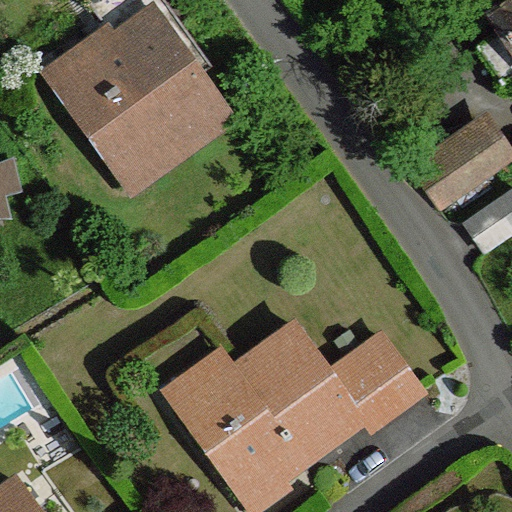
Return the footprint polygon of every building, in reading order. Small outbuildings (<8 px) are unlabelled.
[(87,0),(120,44),(161,16),(171,9),(164,0),(87,0)] [(511,6),(493,20),(504,35),(511,47),(511,6)] [(232,118),(161,16),(120,44),(122,49),(60,93),(127,186),(165,161),(169,165),(232,118)] [(505,87),(511,82),(511,47),(504,35),(481,51),(505,87)] [(511,162),(487,127),(419,174),(444,212),(511,165),(511,162)] [(21,169),(0,169),(0,199),(21,200),(21,169)] [(511,238),(511,195),(470,225),(490,254),(511,238)] [(236,371),(182,412),(252,511),(288,486),(280,476),(297,464),(299,468),(366,418),(336,377),(302,331),(240,377),(236,371)] [(336,377),(366,418),(374,428),(424,392),(387,341),(336,377)] [(0,430),(57,394),(22,342),(0,356),(0,430)] [(41,511),(23,486),(0,502),(0,511),(41,511)]
